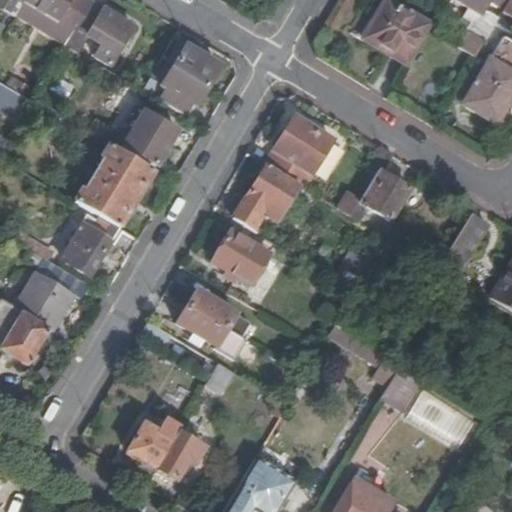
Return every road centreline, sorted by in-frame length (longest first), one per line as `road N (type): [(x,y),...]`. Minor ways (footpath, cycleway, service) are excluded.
road 1 (unclassified): [(276,64),(40,454)]
road 2 (unclassified): [(276,64),(490,193),(511,189)]
road 3 (unclassified): [(168,0),(276,64)]
